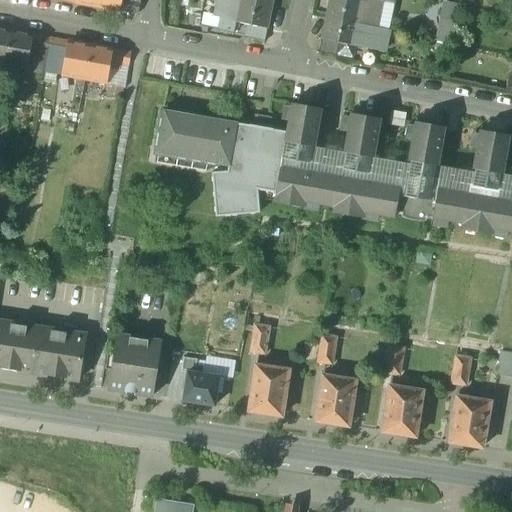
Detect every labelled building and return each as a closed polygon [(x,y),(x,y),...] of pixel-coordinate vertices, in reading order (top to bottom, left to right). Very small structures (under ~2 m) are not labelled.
[(98,0),(98,7),(120,11),(121,0),(98,0)] [(139,0),(121,0),(120,11),(138,14),(140,2),(139,0)] [(239,0),(225,0),(222,11),(236,14),(239,0)] [(271,6),(240,0),(239,0),(236,14),(235,22),(267,29),(271,6)] [(362,4),(344,0),(329,0),(326,19),(358,25),(361,10),(362,4)] [(362,0),(362,4),(361,10),(358,25),(372,28),(388,31),(394,5),(370,0),(362,0)] [(435,0),(431,40),(454,42),(458,3),(435,0)] [(358,25),(326,19),(322,41),(341,43),(353,45),(354,39),(358,25)] [(372,28),(358,25),(354,39),(369,42),(369,39),(372,28)] [(388,31),(372,28),(369,39),(368,48),(384,52),(388,31)] [(11,31),(0,29),(0,63),(5,64),(11,31)] [(33,35),(11,31),(5,64),(19,67),(27,68),(29,57),(31,47),(33,35)] [(50,39),(33,35),(31,47),(42,49),(48,50),(50,39)] [(68,42),(50,39),(48,50),(61,53),(65,54),(68,42)] [(369,42),(354,39),(353,45),(368,48),(369,42)] [(341,43),(322,41),(318,53),(338,58),(339,52),(341,43)] [(90,46),(68,42),(65,54),(64,61),(62,74),(62,75),(84,79),(90,46)] [(353,45),(341,43),(339,52),(351,55),(353,45)] [(113,50),(90,46),(84,79),(107,83),(109,68),(113,50)] [(42,49),(31,47),(29,57),(41,59),(42,49)] [(41,59),(29,57),(27,68),(27,71),(43,74),(44,71),(45,71),(44,74),(45,74),(45,72),(49,51),(48,50),(42,49),(41,59)] [(131,53),(113,50),(109,68),(119,70),(120,64),(129,65),(131,53)] [(61,53),(49,51),(45,72),(58,74),(62,74),(64,61),(59,60),(61,53)] [(19,67),(5,64),(0,93),(0,107),(7,108),(13,71),(18,72),(19,67)] [(129,65),(120,64),(119,70),(109,68),(107,83),(116,87),(124,88),(125,84),(129,65)] [(58,74),(45,72),(45,74),(44,81),(56,83),(58,74)] [(124,88),(116,87),(115,95),(122,96),(124,88)] [(399,187),(281,166),(282,158),(283,153),(285,142),(314,147),(321,109),(292,104),(287,133),(227,122),(219,164),(230,166),(229,172),(214,174),(217,216),(259,212),(257,189),(276,192),(275,196),(289,198),(288,204),(303,207),(305,201),(348,209),(347,215),(363,218),(364,212),(395,217),(396,211),(399,195),(400,187),(399,187)] [(52,109),(41,108),(39,120),(50,123),(52,109)] [(227,122),(164,111),(157,153),(219,164),(227,122)] [(380,120),(350,115),(344,153),(373,158),(380,120)] [(445,128),(415,123),(408,161),(438,166),(445,128)] [(509,136),(479,131),(472,169),(502,175),(509,136)] [(314,147),(285,142),(283,153),(312,159),(314,147)] [(401,179),(282,158),(281,166),(399,187),(401,179)] [(409,175),(405,180),(401,179),(399,187),(400,187),(399,195),(435,202),(438,188),(439,179),(435,179),(432,174),(426,171),(420,170),(414,171),(409,175)] [(511,192),(439,179),(438,188),(511,201),(511,192)] [(511,201),(438,188),(435,202),(432,217),(432,218),(477,226),(476,232),(492,235),(493,229),(511,232),(511,201)] [(435,202),(399,195),(396,211),(402,212),(401,216),(407,219),(412,221),(420,221),(426,221),(426,216),(432,217),(435,202)] [(40,329),(0,321),(0,368),(32,374),(40,329)] [(269,328),(255,326),(251,352),(265,354),(269,328)] [(86,336),(40,329),(32,374),(78,382),(86,336)] [(162,343),(117,336),(109,389),(153,396),(162,343)] [(336,338),(322,336),(318,362),(332,365),(336,338)] [(403,349),(389,347),(385,373),(399,375),(403,349)] [(511,354),(500,352),(497,374),(511,376),(511,354)] [(470,359),(455,357),(451,383),(465,386),(470,359)] [(198,360),(184,358),(182,372),(188,372),(196,373),(198,360)] [(289,370),(256,365),(249,411),(282,416),(289,370)] [(196,373),(188,372),(183,401),(215,406),(219,377),(196,373)] [(356,381),(322,375),(315,422),(349,427),(356,381)] [(423,391),(390,386),(383,432),(416,437),(423,391)] [(489,402),(456,396),(449,442),(482,448),(489,402)] [(300,511),(302,501),(289,499),(286,511),(300,511)] [(194,511),(195,505),(159,500),(157,511),(194,511)]
